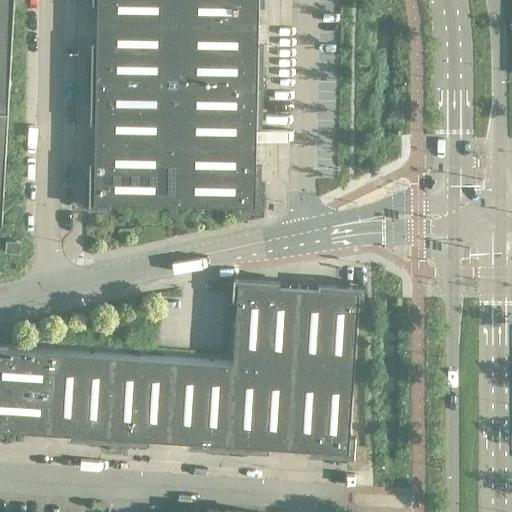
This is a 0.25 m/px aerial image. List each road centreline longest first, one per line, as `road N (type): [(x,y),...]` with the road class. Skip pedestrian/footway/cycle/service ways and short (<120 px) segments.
road 1 (unclassified): [(0,481),(323,496)]
road 2 (primary): [(499,511),(500,215)]
road 3 (primary): [(453,216),(453,511)]
road 4 (unclassified): [(53,0),(44,291)]
road 5 (unclassified): [(44,291),(302,233)]
road 6 (unclassified): [(302,233),(306,0)]
road 7 (primary): [(448,0),(453,216)]
road 8 (primary): [(500,215),(493,0)]
road 9 (unclassified): [(302,233),(381,218),(453,216)]
